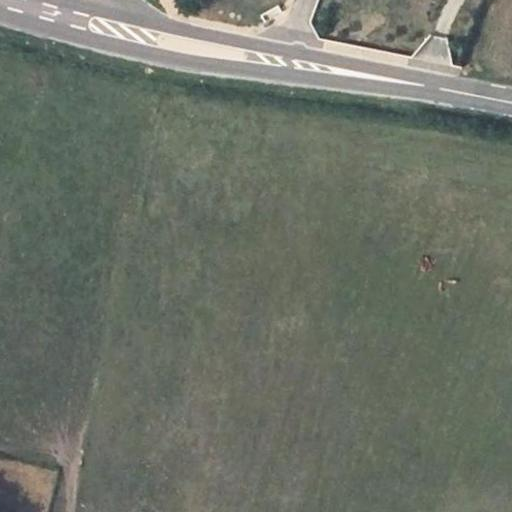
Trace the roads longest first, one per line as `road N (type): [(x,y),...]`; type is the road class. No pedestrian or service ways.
road 1 (secondary): [(145,32),(511,103)]
road 2 (secondary): [(9,1),(145,32)]
